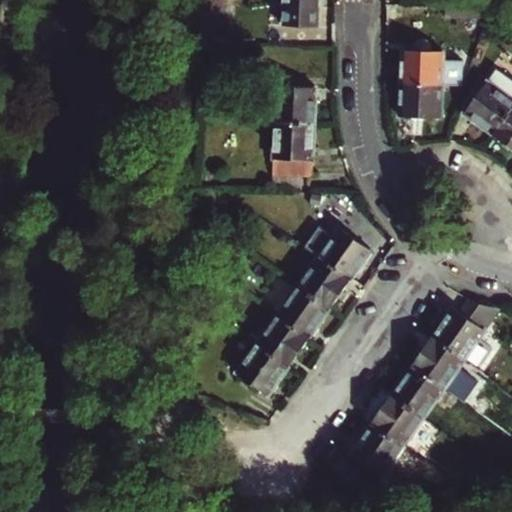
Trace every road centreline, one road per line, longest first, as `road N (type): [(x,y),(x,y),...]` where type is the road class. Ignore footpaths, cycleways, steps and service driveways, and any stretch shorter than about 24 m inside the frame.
road 1 (residential): [(436,240),(279,470)]
road 2 (residential): [(356,0),(372,136),(392,187),(436,240)]
